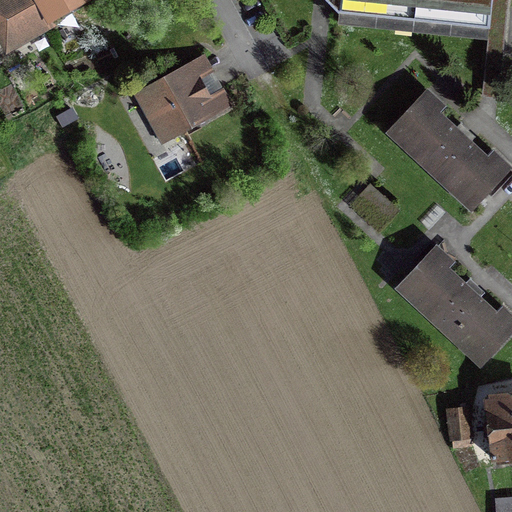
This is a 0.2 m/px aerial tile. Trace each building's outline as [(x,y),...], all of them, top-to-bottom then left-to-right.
[(51,24),(49,20),(83,0),(0,0),(0,30),(5,28),(15,45),(51,24)] [(328,0),(340,11),(489,27),(491,0),(328,0)] [(491,0),(489,27),(483,93),(491,96),(499,98),(501,78),(505,34),(508,0),(491,0)] [(208,98),(189,65),(148,87),(154,99),(149,119),(169,125),(175,137),(228,107),(219,92),(208,98)] [(388,130),(472,208),(510,166),(492,150),(486,156),(464,136),(439,112),(445,106),(427,89),(388,130)] [(359,196),(366,203),(376,192),(369,185),(359,196)] [(452,264),(434,247),(396,288),(479,366),(511,331),(511,318),(500,308),(494,314),(470,292),(446,270),(452,264)] [(511,458),(511,395),(492,397),(492,400),(484,400),(491,459),(499,458),(499,460),(511,458)] [(470,446),(466,408),(446,411),(449,440),(451,440),(452,449),(470,446)] [(494,511),(511,511),(511,497),(494,499),(494,511)]
